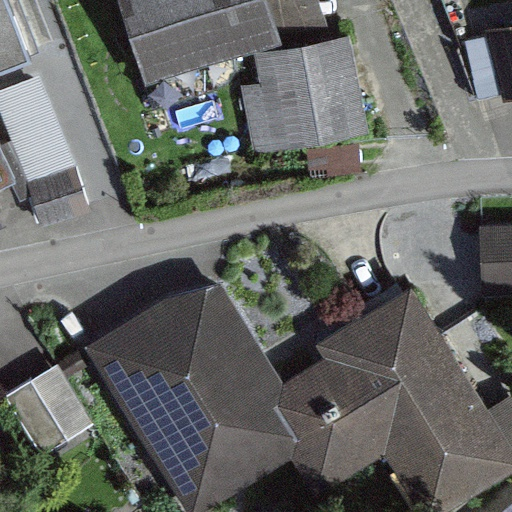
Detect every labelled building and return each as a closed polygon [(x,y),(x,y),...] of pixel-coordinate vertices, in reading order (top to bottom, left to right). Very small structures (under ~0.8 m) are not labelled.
[(0,0),(0,65),(33,53),(12,0),(0,0)] [(274,0),(122,0),(146,82),(286,43),(274,0)] [(511,24),(492,28),(505,94),(511,93),(511,24)] [(365,138),(356,45),(254,55),(263,148),(365,138)] [(0,211),(1,211),(0,208),(0,181),(15,174),(0,143),(0,211)] [(74,173),(35,186),(46,223),(86,211),(74,173)] [(511,229),(488,230),(489,294),(511,293),(511,229)] [(221,257),(87,336),(191,511),(202,511),(294,458),(322,506),(393,464),(420,511),(446,511),(511,473),(511,455),(511,454),(511,452),(511,392),(491,404),(421,286),(286,366),(221,257)] [(66,355),(11,386),(45,448),(101,417),(66,355)]
